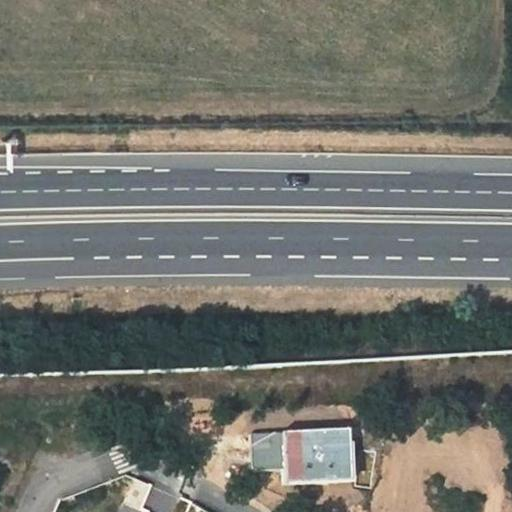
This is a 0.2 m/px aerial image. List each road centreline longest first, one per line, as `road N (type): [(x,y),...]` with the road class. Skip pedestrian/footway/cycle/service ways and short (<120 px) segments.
road 1 (motorway): [(0,236),(511,239)]
road 2 (motorway): [(511,191),(0,193)]
road 3 (residential): [(215,511),(126,465),(99,464),(45,488),(35,511)]
